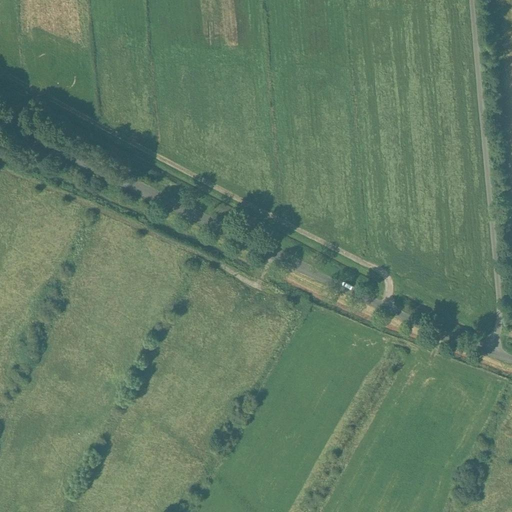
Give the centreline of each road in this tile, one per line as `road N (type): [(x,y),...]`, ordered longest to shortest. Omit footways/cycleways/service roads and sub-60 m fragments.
road 1 (unclassified): [(511,359),(456,340),(0,121)]
road 2 (track): [(385,306),(388,277),(380,267),(0,69)]
road 3 (track): [(475,0),(494,201)]
road 4 (track): [(491,353),(501,283),(494,201)]
